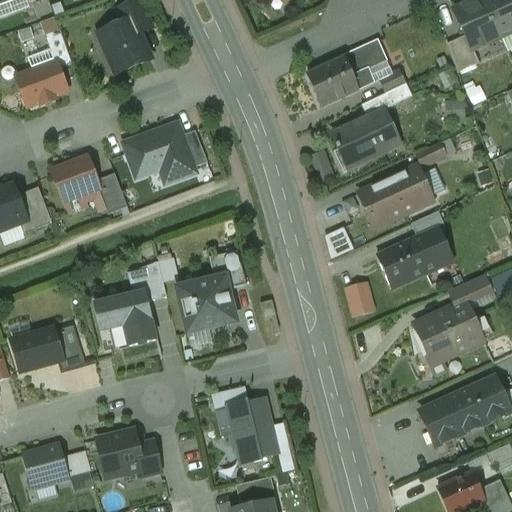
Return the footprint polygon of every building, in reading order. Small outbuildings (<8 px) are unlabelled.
[(482,0),(481,0),(453,13),(465,38),(472,52),(473,52),(501,39),(482,0)] [(511,0),(482,0),(501,39),(511,34),(511,0)] [(140,3),(119,12),(125,25),(133,22),(139,36),(152,30),(140,3)] [(125,25),(101,36),(110,55),(108,61),(115,77),(150,61),(139,36),(133,22),(125,25)] [(71,67),(59,33),(44,38),(54,66),(55,65),(58,72),(71,67)] [(465,38),(446,47),(456,75),(479,65),(473,52),(472,52),(465,38)] [(377,42),(342,58),(343,60),(344,60),(351,77),(368,70),(368,72),(387,63),(377,42)] [(343,60),(307,77),(307,76),(307,77),(321,111),(322,111),(321,110),(374,86),(368,72),(368,70),(351,77),(344,60),(343,60)] [(54,66),(16,80),(27,110),(39,106),(40,108),(56,103),(55,100),(67,95),(58,72),(55,65),(54,66)] [(399,73),(378,83),(384,96),(405,87),(399,73)] [(412,100),(405,87),(384,96),(361,108),(366,120),(382,112),(383,113),(412,100)] [(366,120),(361,122),(359,127),(351,131),(346,129),(331,136),(337,148),(335,149),(337,153),(339,152),(342,158),(348,160),(359,155),(363,164),(364,164),(399,147),(383,113),(382,112),(366,120)] [(177,127),(123,147),(136,181),(164,171),(172,175),(175,183),(195,176),(193,171),(182,139),(177,127)] [(207,166),(195,134),(182,139),(193,171),(207,166)] [(439,146),(415,157),(421,170),(445,159),(439,146)] [(348,160),(342,158),(339,152),(337,153),(333,155),(343,176),(365,166),(364,164),(363,164),(359,155),(348,160)] [(87,161),(51,174),(62,205),(98,192),(99,192),(96,184),(87,161)] [(416,170),(358,197),(374,231),(432,204),(416,170)] [(127,210),(114,177),(96,184),(99,192),(98,192),(107,218),(127,210)] [(12,189),(0,193),(0,233),(19,227),(25,224),(16,199),(12,189)] [(38,191),(16,199),(25,224),(19,227),(23,237),(51,226),(38,191)] [(438,215),(411,227),(417,242),(377,260),(391,291),(451,264),(437,232),(444,229),(438,215)] [(509,235),(504,219),(488,224),(494,240),(509,235)] [(346,229),(324,236),(331,259),(354,252),(346,229)] [(237,254),(208,260),(214,283),(224,280),(228,293),(246,289),(237,254)] [(131,294),(123,296),(124,300),(144,296),(146,305),(166,300),(158,265),(127,276),(131,294)] [(482,278),(449,294),(455,308),(464,304),(465,308),(491,296),(482,278)] [(214,283),(176,291),(187,337),(235,325),(228,293),(224,280),(214,283)] [(343,290),(353,320),(378,312),(367,282),(343,290)] [(124,300),(102,306),(108,332),(124,328),(128,349),(156,343),(157,350),(159,350),(150,313),(148,314),(146,305),(144,296),(124,300)] [(271,304),(260,307),(264,323),(271,321),(275,320),(271,304)] [(455,308),(414,327),(426,353),(434,349),(441,364),(482,345),(465,308),(464,304),(455,308)] [(73,329),(53,335),(61,363),(59,364),(62,374),(84,367),(73,329)] [(52,333),(11,345),(20,374),(59,364),(61,363),(53,335),(52,333)] [(0,349),(0,383),(10,380),(0,349)] [(493,381),(469,392),(484,426),(509,415),(493,381)] [(244,390),(224,395),(227,409),(248,404),(244,390)] [(469,392),(444,403),(460,437),(484,426),(469,392)] [(224,395),(211,398),(214,412),(227,409),(224,395)] [(264,402),(248,406),(248,404),(227,409),(240,467),(262,462),(261,460),(277,457),(264,402)] [(444,403),(419,415),(435,449),(460,437),(444,403)] [(134,434),(96,443),(105,481),(141,472),(143,472),(137,448),(134,434)] [(153,444),(137,448),(143,472),(141,472),(142,479),(160,475),(153,444)] [(511,454),(508,447),(486,457),(491,468),(511,458),(511,454)] [(58,448),(23,458),(32,491),(68,481),(58,448)] [(471,476),(437,491),(446,511),(468,511),(483,505),(484,505),(478,493),(471,476)] [(2,477),(0,477),(0,508),(11,505),(2,477)] [(270,480),(235,488),(241,511),(271,505),(272,506),(276,505),(270,480)] [(499,483),(478,493),(484,505),(483,505),(485,511),(510,511),(511,511),(499,483)]
